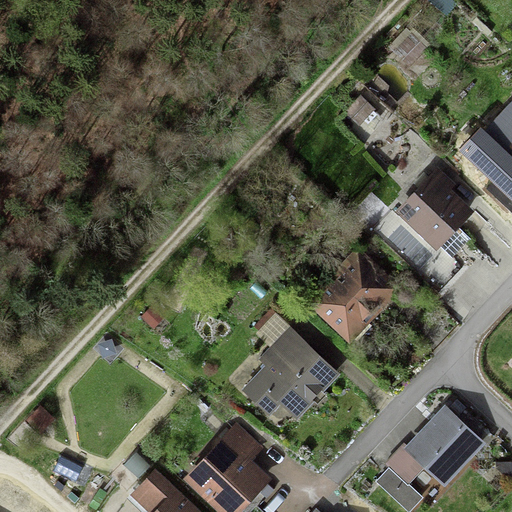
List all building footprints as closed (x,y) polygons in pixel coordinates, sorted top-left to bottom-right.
[(511,103),(471,147),(511,185),(511,103)] [(452,184),(439,171),(402,210),(433,240),(447,225),(450,228),(467,211),(446,190),(452,184)] [(349,332),(393,285),(361,255),(317,301),(349,332)] [(306,346),(290,363),(273,347),(261,359),(268,365),(245,389),(257,400),(268,389),(270,390),(271,389),(296,412),(333,372),(306,346)] [(445,410),(410,448),(444,479),(456,466),(458,469),(469,457),(467,455),(479,442),(445,410)] [(228,511),(231,511),(263,479),(224,443),(192,477),(228,511)] [(409,509),(421,497),(390,468),(378,480),(409,509)] [(156,472),(143,487),(164,507),(160,511),(192,511),(176,496),(179,493),(156,472)]
